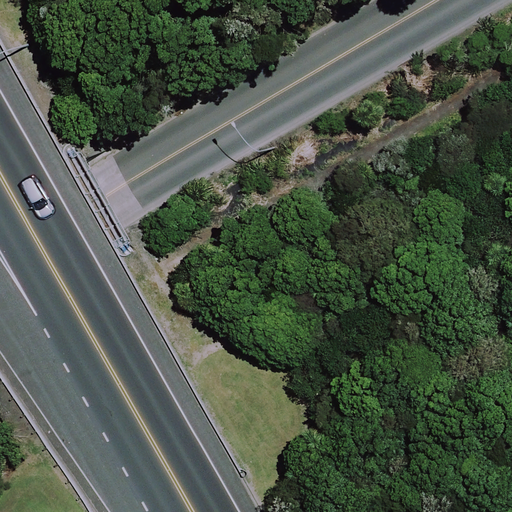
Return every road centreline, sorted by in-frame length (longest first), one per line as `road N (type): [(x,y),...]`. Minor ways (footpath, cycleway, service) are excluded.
road 1 (unclassified): [(0,253),(424,0)]
road 2 (secondary): [(190,488),(0,150)]
road 3 (secondary): [(190,488),(0,268)]
